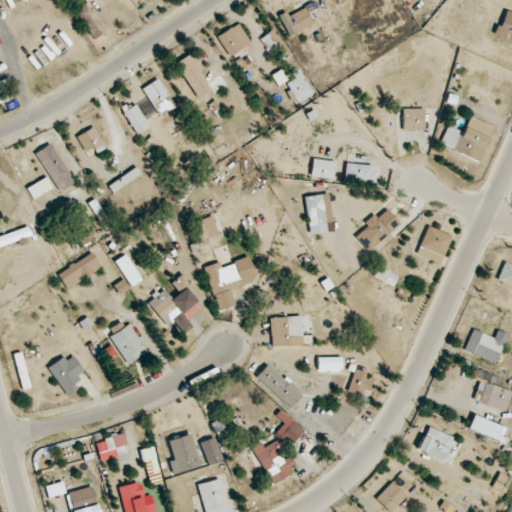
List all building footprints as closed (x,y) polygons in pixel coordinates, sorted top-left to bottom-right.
[(103,34),(85,5),(75,11),(93,40),(103,34)] [(313,26),(305,6),(280,15),(287,36),(313,26)] [(229,57),(251,44),(239,23),(217,37),(229,57)] [(259,41),(274,57),(280,52),(285,58),(291,53),(271,30),(259,41)] [(199,99),(214,88),(189,55),(174,65),(199,99)] [(296,105),(314,95),(302,75),(284,85),(296,105)] [(142,89),(158,114),(174,103),(158,79),(142,89)] [(120,110),(137,135),(149,126),(133,101),(120,110)] [(402,132),(424,132),(424,109),(402,109),(402,132)] [(459,125),(457,130),(448,126),(440,145),(479,162),(489,138),(459,125)] [(86,155),(104,145),(94,127),(76,137),(86,155)] [(76,183),(51,143),(34,153),(59,193),(76,183)] [(344,182),(375,185),(377,166),(346,163),(344,182)] [(323,195),(304,197),(308,227),(326,225),(323,195)] [(369,253),(400,224),(383,206),(352,236),(369,253)] [(452,237),(428,226),(415,255),(440,265),(452,237)] [(0,246),(31,240),(29,230),(0,236),(0,246)] [(97,263),(92,255),(58,276),(63,283),(97,263)] [(203,268),(213,298),(245,287),(237,265),(225,269),(222,262),(203,268)] [(392,288),(398,277),(379,266),(373,277),(392,288)] [(147,304),(173,334),(189,320),(183,313),(199,299),(179,277),(171,283),(177,291),(170,297),(163,289),(147,304)] [(270,317),(271,347),(303,346),(303,316),(270,317)] [(128,366),(148,351),(128,324),(108,339),(128,366)] [(494,339),(473,330),(464,352),(495,365),(506,335),(498,332),(494,339)] [(47,369),(67,396),(82,385),(75,376),(84,370),(71,352),(47,369)] [(317,372),(341,372),(341,358),(317,358),(317,372)] [(303,395),(268,363),(256,377),(290,409),(303,395)] [(346,392),(364,400),(374,377),(355,369),(346,392)] [(511,394),(511,392),(482,379),(473,400),(503,414),(511,394)] [(284,424),(276,433),(286,441),(300,425),(281,409),(275,416),(284,424)] [(452,468),(464,443),(428,427),(417,452),(452,468)] [(105,439),(108,451),(127,446),(123,434),(105,439)] [(295,471),(273,438),(252,452),(274,485),(295,471)] [(163,484),(152,448),(140,451),(150,488),(163,484)] [(509,476),(495,476),(495,493),(509,493),(509,476)] [(213,509),(214,511),(221,511),(221,508),(227,506),(219,479),(197,486),(204,511),(213,509)] [(375,499),(388,511),(392,511),(408,496),(393,481),(375,499)] [(67,494),(71,511),(99,511),(92,487),(67,494)] [(122,503),(124,511),(155,511),(152,496),(122,503)]
